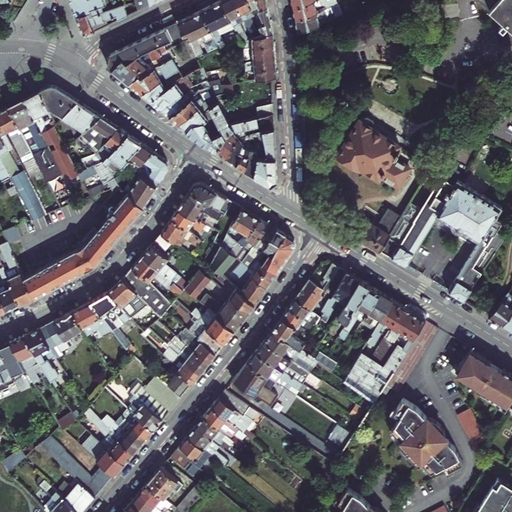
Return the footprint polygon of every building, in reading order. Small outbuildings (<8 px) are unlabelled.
[(106,18),(114,15),(116,14),(114,6),(110,7),(108,1),(106,2),(105,0),(83,0),(72,4),(76,15),(87,11),(89,15),(100,10),(103,19),(106,18)] [(146,0),(137,0),(134,1),(137,10),(148,5),(146,0)] [(233,27),(221,0),(201,10),(219,49),(225,47),(215,26),(220,24),(224,31),(233,27)] [(240,13),(234,0),(221,0),(233,27),(237,34),(243,31),(238,22),(243,20),(240,14),(240,13)] [(248,0),(234,0),(240,13),(240,14),(243,20),(247,29),(254,26),(249,17),(254,15),(253,12),(251,9),(252,8),(250,3),(248,0)] [(248,0),(250,3),(253,2),(251,0),(254,0),(259,9),(267,5),(266,0),(248,0)] [(295,20),(331,8),(338,6),(343,4),(342,0),(332,3),(331,0),(315,0),(293,8),(295,20)] [(511,0),(493,0),(486,8),(511,30),(511,0)] [(118,19),(127,15),(124,3),(114,6),(116,14),(118,19)] [(260,21),(257,22),(263,35),(273,32),(267,5),(259,9),(258,9),(264,23),(261,24),(260,21)] [(333,15),(331,8),(295,20),(298,31),(339,17),(338,14),(333,15)] [(87,11),(76,15),(81,31),(89,33),(94,30),(92,23),(103,19),(100,10),(89,15),(87,11)] [(219,49),(201,10),(177,21),(183,33),(184,33),(187,32),(189,38),(191,44),(195,56),(203,54),(198,44),(204,41),(209,52),(219,49)] [(106,18),(103,19),(92,23),(94,30),(108,24),(106,18)] [(161,42),(173,37),(183,33),(177,21),(106,56),(106,63),(112,68),(122,57),(126,61),(137,54),(144,50),(147,49),(161,42)] [(252,38),(253,48),(274,44),(273,32),(263,35),(252,38)] [(169,48),(177,44),(173,37),(161,42),(166,50),(169,48)] [(166,50),(161,42),(147,49),(153,59),(154,58),(158,65),(164,61),(159,53),(166,50)] [(254,57),(274,52),(274,44),(253,48),(254,57)] [(158,65),(153,68),(141,75),(139,73),(128,81),(141,92),(151,85),(178,68),(171,58),(174,56),(169,48),(166,50),(159,53),(164,61),(158,65)] [(153,59),(147,49),(144,50),(137,54),(153,68),(158,65),(154,58),(153,59)] [(275,55),(274,52),(254,57),(254,60),(275,55)] [(153,68),(137,54),(126,61),(122,57),(112,68),(128,81),(139,73),(141,75),(153,68)] [(275,55),(254,60),(255,70),(275,65),(275,55)] [(275,65),(255,70),(256,79),(270,76),(276,75),(275,65)] [(199,74),(202,82),(206,79),(201,67),(197,69),(199,74)] [(184,77),(178,68),(151,85),(141,92),(149,99),(172,85),(170,81),(179,75),(181,79),(184,77)] [(190,80),(199,74),(197,69),(184,77),(181,79),(172,85),(149,99),(160,108),(182,92),(183,92),(182,89),(192,83),(190,80)] [(209,88),(206,79),(202,82),(195,85),(197,89),(204,87),(205,89),(209,88)] [(244,94),(242,82),(232,84),(233,92),(234,96),(244,94)] [(232,84),(221,85),(223,94),(233,92),(232,84)] [(38,91),(49,110),(51,109),(63,117),(78,101),(55,85),(49,86),(38,91)] [(169,115),(191,96),(195,93),(192,89),(184,94),(182,92),(160,108),(169,115)] [(169,115),(178,122),(204,101),(213,96),(211,90),(203,94),(201,96),(195,101),(191,96),(169,115)] [(38,91),(23,99),(48,147),(49,149),(53,157),(60,154),(40,114),(49,110),(38,91)] [(230,106),(245,102),(244,94),(234,96),(233,92),(223,94),(217,95),(214,96),(217,101),(228,98),(230,106)] [(27,127),(40,150),(48,147),(23,99),(8,106),(18,125),(19,128),(28,124),(27,127)] [(100,115),(78,101),(63,117),(85,131),(100,115)] [(205,110),(208,108),(204,101),(178,122),(186,128),(193,121),(204,119),(208,117),(205,112),(205,110)] [(228,118),(217,101),(208,108),(205,110),(205,112),(208,117),(204,119),(212,135),(205,143),(215,150),(231,126),(229,122),(227,119),(228,118)] [(256,106),(258,116),(273,113),(272,103),(256,106)] [(0,109),(0,122),(5,132),(14,149),(21,146),(12,128),(18,125),(8,106),(0,109)] [(54,126),(56,124),(49,110),(40,114),(60,154),(53,157),(62,174),(65,181),(79,174),(78,173),(54,126)] [(231,147),(237,136),(233,130),(265,123),(266,129),(274,128),(273,113),(258,116),(253,117),(248,118),(229,122),(231,126),(215,150),(225,157),(231,147)] [(117,127),(100,115),(85,131),(103,144),(117,127)] [(393,158),(400,148),(398,146),(399,144),(374,128),(374,127),(373,119),(366,115),(360,117),(338,154),(341,156),(341,159),(346,162),(348,161),(363,170),(364,169),(378,178),(380,176),(397,187),(409,168),(393,158)] [(212,135),(204,119),(193,121),(186,128),(205,143),(212,135)] [(0,158),(10,177),(19,172),(8,151),(1,138),(4,136),(2,133),(5,132),(0,122),(0,158)] [(12,128),(21,146),(27,143),(19,128),(18,125),(12,128)] [(117,127),(103,144),(98,149),(108,156),(128,134),(117,127)] [(275,157),(274,128),(266,129),(256,132),(257,135),(262,134),(266,150),(267,158),(275,157)] [(103,161),(87,169),(78,173),(79,174),(81,179),(95,173),(97,170),(104,184),(88,191),(90,196),(98,193),(111,188),(108,181),(113,178),(112,175),(117,170),(121,167),(124,163),(129,158),(128,156),(141,143),(128,134),(108,156),(103,161)] [(239,151),(242,142),(237,136),(231,147),(225,157),(235,164),(243,152),(239,151)] [(235,164),(244,169),(248,155),(247,154),(249,147),(251,142),(249,142),(242,142),(239,151),(243,152),(235,164)] [(129,158),(124,163),(140,175),(156,186),(160,180),(151,174),(141,168),(143,167),(139,164),(153,151),(141,143),(128,156),(129,158)] [(48,147),(40,150),(37,152),(38,155),(49,149),(48,147)] [(248,155),(244,169),(254,175),(257,156),(256,148),(249,147),(247,154),(248,155)] [(264,150),(256,148),(257,156),(254,175),(270,184),(277,180),(275,157),(267,158),(266,150),(264,150)] [(62,174),(53,157),(49,149),(38,155),(37,152),(32,154),(47,182),(62,174)] [(139,164),(143,167),(147,162),(153,166),(154,170),(151,174),(160,180),(168,168),(167,160),(153,151),(139,164)] [(83,162),(96,154),(95,153),(95,152),(81,158),(83,162)] [(0,182),(10,178),(10,177),(3,165),(0,158),(0,182)] [(19,172),(10,177),(10,178),(31,218),(47,212),(24,170),(19,172)] [(144,205),(156,186),(140,175),(133,184),(131,188),(129,186),(120,180),(122,178),(125,180),(127,178),(117,170),(112,175),(113,178),(122,191),(126,188),(129,193),(143,206),(144,205)] [(143,206),(129,193),(126,188),(122,191),(113,178),(108,181),(111,188),(98,193),(107,200),(116,208),(103,223),(100,226),(116,239),(118,236),(142,207),(143,206)] [(380,249),(405,264),(438,213),(479,239),(480,240),(487,228),(494,233),(496,230),(502,221),(495,216),(501,206),(457,179),(452,186),(443,181),(439,188),(434,185),(421,207),(413,219),(414,220),(400,241),(389,234),(380,249)] [(194,183),(190,189),(223,210),(225,211),(232,201),(202,182),(194,183)] [(218,218),(223,210),(190,189),(178,207),(199,219),(202,218),(204,214),(203,212),(205,211),(218,218)] [(225,212),(235,219),(242,207),(232,201),(225,211),(225,212)] [(413,219),(421,207),(410,201),(401,216),(389,234),(400,241),(414,220),(413,219)] [(171,217),(188,229),(192,223),(216,236),(217,232),(218,230),(199,219),(178,207),(171,217)] [(257,220),(259,217),(242,207),(235,219),(232,224),(249,235),(259,221),(257,220)] [(389,234),(401,216),(387,208),(376,226),(371,222),(361,238),(380,249),(389,234)] [(201,239),(188,229),(171,217),(161,231),(174,240),(176,242),(178,239),(175,238),(178,234),(180,235),(183,235),(197,245),(201,239)] [(253,245),(265,227),(263,226),(266,221),(259,217),(257,220),(259,221),(249,235),(246,237),(249,239),(244,245),(250,249),(250,248),(253,245)] [(273,247),(276,248),(281,240),(282,240),(286,234),(270,223),(267,228),(265,227),(253,245),(265,253),(269,249),(273,247)] [(249,235),(232,224),(229,230),(227,233),(238,242),(239,241),(246,237),(249,235)] [(100,226),(98,229),(85,244),(42,267),(23,276),(33,297),(95,264),(113,242),(116,239),(100,226)] [(494,233),(487,228),(480,240),(467,259),(478,265),(471,276),(476,280),(505,236),(496,230),(494,233)] [(163,252),(174,240),(161,231),(160,233),(142,254),(184,289),(186,287),(189,283),(164,261),(169,257),(163,252)] [(226,236),(217,232),(216,236),(214,240),(221,243),(226,236)] [(238,242),(227,233),(226,236),(221,243),(224,246),(227,243),(229,246),(232,245),(233,244),(237,242),(238,242)] [(258,259),(260,261),(266,265),(268,265),(277,271),(295,246),(294,238),(286,234),(282,240),(281,240),(276,248),(272,253),(270,252),(264,260),(261,258),(259,257),(258,259)] [(249,239),(246,237),(239,241),(244,245),(249,239)] [(23,276),(20,269),(7,241),(7,240),(0,242),(0,246),(10,268),(4,270),(19,303),(33,297),(23,276)] [(221,273),(236,255),(227,248),(224,246),(221,243),(210,263),(219,271),(221,273)] [(227,248),(236,255),(241,260),(244,257),(247,253),(250,249),(244,245),(240,250),(233,244),(232,245),(229,246),(227,248)] [(247,253),(255,259),(257,256),(259,257),(261,258),(265,253),(253,245),(250,248),(250,249),(247,253)] [(255,259),(247,253),(244,257),(241,260),(249,267),(250,265),(252,263),(253,261),(255,259)] [(184,289),(142,254),(132,266),(149,279),(153,275),(168,287),(169,287),(178,295),(184,289)] [(254,264),(256,266),(271,279),(277,271),(268,265),(266,265),(260,261),(258,259),(256,261),(255,259),(253,261),(252,263),(254,264)] [(463,299),(476,280),(471,276),(478,265),(467,259),(448,290),(463,299)] [(266,286),(251,273),(247,269),(249,267),(241,260),(238,264),(245,270),(241,275),(239,279),(245,284),(259,296),(266,286)] [(322,309),(328,296),(320,290),(327,279),(329,280),(339,266),(332,262),(323,276),(323,277),(321,280),(312,274),(294,298),(311,310),(318,299),(322,302),(320,307),(322,309)] [(251,273),(266,286),(271,279),(256,266),(254,264),(252,263),(250,265),(249,267),(247,269),(251,273)] [(239,269),(237,271),(241,275),(245,270),(238,264),(237,266),(239,269)] [(0,274),(2,279),(0,279),(0,296),(6,309),(19,303),(4,270),(2,266),(0,266),(0,274)] [(149,279),(132,266),(122,278),(146,301),(161,315),(172,302),(149,280),(149,279)] [(330,297),(346,270),(339,266),(329,280),(327,279),(320,290),(328,296),(330,297)] [(189,283),(186,287),(196,296),(212,278),(200,268),(189,283)] [(330,297),(328,296),(322,309),(324,310),(320,316),(320,317),(331,324),(359,278),(346,270),(330,297)] [(228,292),(230,294),(249,310),(255,302),(241,289),(221,273),(219,271),(216,275),(226,284),(223,287),(228,292)] [(146,301),(122,278),(108,290),(126,311),(130,315),(146,301)] [(341,318),(346,321),(368,284),(359,278),(331,324),(326,331),(332,335),(340,321),(341,318)] [(259,296),(245,284),(241,289),(255,302),(259,296)] [(362,318),(379,291),(368,284),(346,321),(337,336),(343,339),(356,318),(361,321),(361,320),(362,318)] [(511,309),(511,286),(488,314),(502,323),(511,309)] [(90,300),(113,330),(127,348),(131,344),(113,319),(126,311),(108,290),(90,300)] [(375,326),(392,299),(379,291),(362,318),(375,326)] [(206,292),(200,299),(201,299),(202,301),(209,307),(235,328),(244,317),(249,310),(230,294),(225,301),(222,305),(206,292)] [(320,316),(311,310),(294,298),(288,307),(315,326),(320,317),(320,316)] [(384,333),(402,305),(392,299),(375,326),(373,328),(365,342),(368,343),(369,341),(373,343),(380,331),(384,333)] [(105,336),(113,330),(90,300),(72,310),(83,327),(87,333),(98,327),(105,336)] [(424,319),(402,305),(384,333),(381,340),(382,341),(383,340),(385,338),(386,338),(397,344),(394,348),(384,364),(371,356),(352,386),(373,400),(380,389),(424,319)] [(195,315),(202,321),(207,325),(225,340),(235,328),(209,307),(204,313),(196,306),(191,311),(195,315)] [(309,335),(315,326),(288,307),(281,316),(301,330),(309,335)] [(511,309),(502,323),(511,328),(511,309)] [(80,329),(83,327),(72,310),(45,324),(56,345),(65,340),(73,354),(81,350),(77,344),(74,338),(72,339),(71,337),(72,333),(75,332),(76,333),(80,331),(80,329)] [(297,336),(301,330),(281,316),(271,329),(300,348),(305,341),(297,336)] [(362,318),(361,320),(373,328),(375,326),(362,318)] [(397,392),(438,327),(424,319),(380,389),(386,393),(390,387),(397,392)] [(198,336),(207,325),(202,321),(193,332),(198,336)] [(56,345),(45,324),(39,327),(24,334),(37,359),(40,364),(51,380),(58,376),(58,373),(57,372),(54,367),(51,366),(47,359),(53,355),(50,348),(56,345)] [(207,325),(198,336),(216,352),(225,340),(207,325)] [(196,345),(193,349),(208,362),(216,352),(198,336),(193,332),(188,328),(186,330),(192,336),(189,339),(196,345)] [(300,348),(271,329),(263,340),(291,358),(294,353),(313,366),(315,364),(321,368),(324,364),(300,348)] [(37,359),(24,334),(9,340),(19,358),(21,361),(33,381),(39,378),(32,364),(36,362),(38,365),(40,364),(37,359)] [(188,355),(185,358),(200,371),(208,362),(193,349),(181,338),(178,341),(184,346),(181,349),(188,355)] [(385,338),(383,340),(394,348),(397,344),(386,338),(385,338)] [(7,364),(19,358),(9,340),(0,343),(0,387),(1,385),(0,382),(0,380),(5,379),(6,383),(14,380),(7,364)] [(291,358),(263,340),(255,350),(283,369),(286,364),(305,377),(316,384),(320,378),(310,371),(291,358)] [(469,354),(484,359),(503,370),(504,368),(472,348),(469,354)] [(177,357),(173,362),(181,369),(179,372),(192,382),(200,371),(185,358),(174,349),(171,352),(177,357)] [(283,369),(255,350),(246,361),(267,375),(275,380),(279,376),(298,388),(302,382),(283,369)] [(352,386),(371,356),(360,350),(342,379),(352,386)] [(294,353),(291,358),(310,371),(313,366),(294,353)] [(484,359),(469,354),(464,361),(456,369),(475,388),(494,400),(496,397),(508,405),(511,398),(511,373),(504,368),(503,370),(484,359)] [(331,368),(336,361),(329,357),(325,364),(331,368)] [(246,361),(231,380),(268,404),(275,393),(261,384),(267,375),(246,361)] [(286,364),(283,369),(302,382),(305,377),(286,364)] [(179,372),(167,385),(169,386),(180,397),(192,382),(179,372)] [(127,407),(152,429),(169,410),(144,388),(150,381),(144,376),(129,393),(132,396),(129,399),(132,402),(127,407)] [(279,376),(275,380),(281,385),(287,388),(292,391),(294,393),(298,388),(279,376)] [(144,388),(169,410),(180,397),(169,386),(163,392),(150,381),(144,388)] [(302,382),(298,388),(302,391),(306,385),(302,382)] [(242,414),(249,405),(224,389),(211,406),(232,423),(240,413),(242,414)] [(132,396),(129,393),(121,402),(127,407),(132,402),(129,399),(132,396)] [(275,393),(268,404),(270,405),(277,395),(275,393)] [(344,444),(352,432),(298,396),(290,408),(344,444)] [(455,446),(446,436),(443,433),(446,430),(432,415),(429,418),(427,416),(418,406),(404,396),(395,410),(401,413),(392,428),(401,437),(397,440),(419,463),(422,460),(430,470),(445,462),(449,468),(463,461),(455,446)] [(496,397),(494,400),(493,401),(506,409),(506,407),(508,405),(496,397)] [(232,423),(211,406),(203,415),(219,428),(224,433),(234,440),(237,437),(228,428),(232,423)] [(105,435),(100,441),(104,444),(106,446),(124,462),(133,451),(117,437),(108,428),(99,419),(93,413),(88,407),(83,411),(105,435)] [(135,421),(132,424),(146,436),(152,429),(127,407),(123,411),(135,421)] [(458,415),(474,445),(487,438),(472,408),(458,415)] [(56,420),(59,425),(61,428),(75,418),(75,417),(70,410),(56,420)] [(105,413),(99,419),(108,428),(114,422),(105,413)] [(125,431),(140,444),(146,436),(132,424),(122,416),(120,414),(117,419),(128,429),(125,431)] [(219,428),(203,415),(195,425),(218,444),(225,449),(228,445),(220,438),(215,433),(219,428)] [(116,423),(125,431),(128,429),(117,419),(116,419),(116,423)] [(114,422),(108,428),(117,437),(133,451),(140,444),(125,431),(116,423),(114,422)] [(218,444),(195,425),(187,434),(217,459),(221,454),(215,449),(218,444)] [(215,433),(220,438),(224,433),(219,428),(215,433)] [(75,476),(95,496),(109,480),(99,471),(93,478),(59,445),(60,444),(50,434),(49,434),(40,442),(75,476)] [(217,459),(187,434),(175,448),(190,460),(207,474),(218,460),(217,459)] [(109,480),(124,462),(106,446),(96,458),(104,465),(98,471),(99,471),(109,480)] [(190,460),(175,448),(169,456),(183,467),(190,460)] [(328,449),(324,456),(333,462),(337,455),(328,449)] [(7,470),(11,475),(27,461),(23,457),(7,470)] [(182,483),(161,465),(146,482),(163,497),(172,486),(176,490),(182,483)] [(78,511),(80,511),(95,496),(75,476),(60,493),(78,511)] [(511,511),(511,485),(497,477),(475,511),(511,511)] [(161,509),(168,501),(163,497),(146,482),(138,493),(156,508),(158,507),(161,509)] [(188,511),(206,492),(195,483),(175,507),(181,511),(188,511)] [(78,511),(60,493),(51,485),(45,492),(56,502),(50,509),(39,498),(36,501),(47,511),(78,511)] [(380,511),(375,506),(372,509),(370,506),(361,497),(346,488),(338,501),(343,505),(339,511),(380,511)] [(156,508),(138,493),(130,502),(142,511),(163,511),(161,509),(158,507),(156,508)] [(142,511),(130,502),(121,511),(142,511)]
